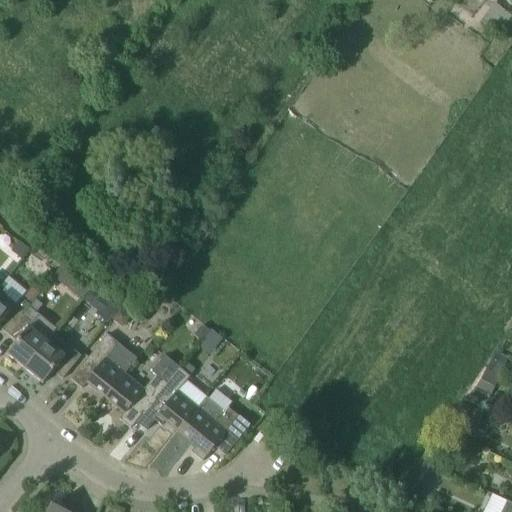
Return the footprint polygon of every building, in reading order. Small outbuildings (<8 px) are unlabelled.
[(498,35),(511,17),(494,4),(481,22),(498,35)] [(75,296),(81,301),(91,289),(84,284),(75,296)] [(1,287),(0,288),(0,324),(10,332),(26,313),(25,312),(30,306),(21,299),(16,305),(6,297),(4,289),(1,287)] [(26,313),(10,332),(19,340),(6,355),(25,370),(47,342),(38,335),(44,328),(35,320),(41,314),(31,306),(26,313)] [(53,335),(47,342),(25,370),(43,385),(56,369),(65,377),(81,357),(53,335)] [(87,384),(105,399),(124,376),(137,360),(107,336),(70,380),(82,389),(87,384)] [(180,370),(189,377),(195,370),(186,363),(180,370)] [(166,384),(167,384),(143,413),(143,414),(136,423),(146,431),(155,421),(161,426),(164,422),(177,432),(196,408),(178,393),(190,378),(189,377),(180,370),(179,368),(171,378),(166,384)] [(124,376),(105,399),(124,415),(119,420),(131,429),(136,423),(143,414),(143,413),(167,384),(166,384),(156,375),(143,391),(124,376)] [(484,413),(462,403),(462,404),(452,424),(474,434),(484,413)] [(196,408),(177,432),(196,447),(191,453),(203,462),(214,448),(225,457),(250,426),(228,408),(215,424),(196,408)] [(423,464),(420,471),(431,476),(434,469),(423,464)] [(511,511),(511,505),(506,502),(501,511),(511,511)]
